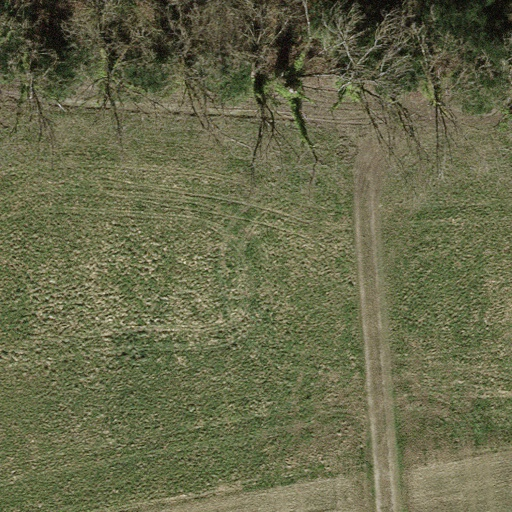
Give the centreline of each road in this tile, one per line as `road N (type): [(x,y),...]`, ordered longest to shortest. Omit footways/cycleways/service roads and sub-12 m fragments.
road 1 (track): [(393,511),(358,103),(0,89)]
road 2 (track): [(358,103),(511,82)]
